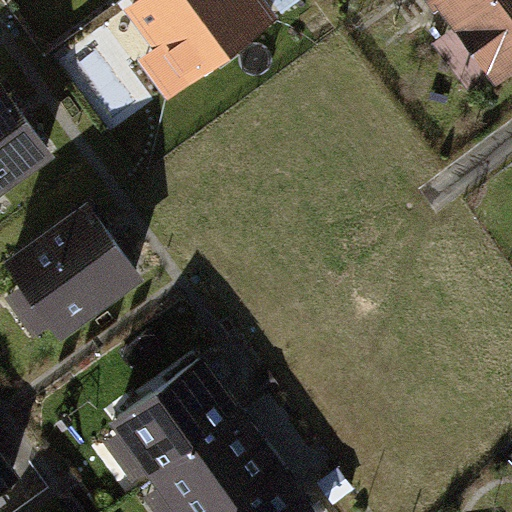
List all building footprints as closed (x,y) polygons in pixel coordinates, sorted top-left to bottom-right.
[(273,18),(259,0),(144,0),(137,5),(191,78),(273,18)] [(511,0),(439,0),(495,75),(511,62),(511,0)] [(12,82),(0,90),(0,212),(71,161),(12,82)] [(99,209),(21,266),(77,343),(155,286),(99,209)] [(317,511),(202,350),(116,411),(188,511),(317,511)] [(0,433),(0,498),(31,476),(0,433)]
